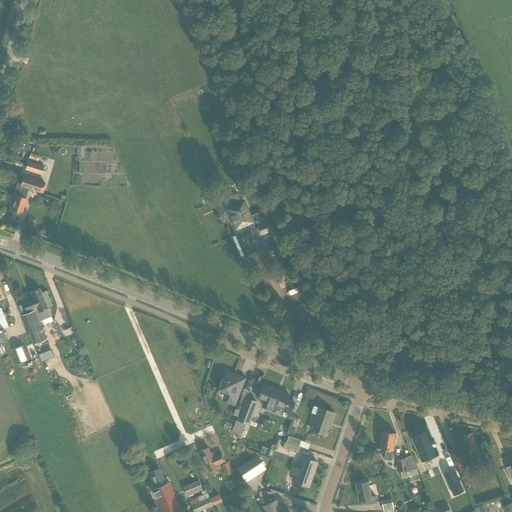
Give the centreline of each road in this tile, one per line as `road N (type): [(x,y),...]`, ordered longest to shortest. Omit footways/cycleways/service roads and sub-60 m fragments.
road 1 (tertiary): [(362,385),(0,242)]
road 2 (tertiary): [(511,423),(362,385)]
road 3 (residential): [(325,511),(362,385)]
